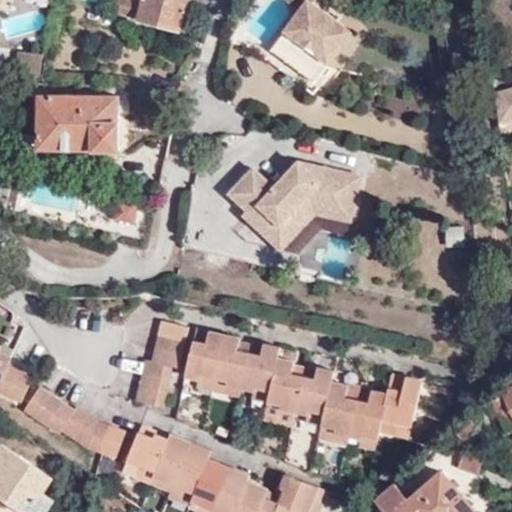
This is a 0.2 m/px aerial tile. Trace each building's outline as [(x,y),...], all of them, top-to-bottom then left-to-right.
[(113,0),(111,10),(180,29),(186,0),(113,0)] [(311,0),(304,0),(301,6),(276,38),(321,70),(349,29),(311,0)] [(321,70),(276,38),(270,46),(315,78),(321,70)] [(12,81),(0,78),(0,91),(9,93),(12,81)] [(511,89),(494,93),(499,124),(511,120),(511,89)] [(119,151),(119,97),(41,95),(39,149),(119,151)] [(287,217),(299,229),(316,211),(352,218),(361,174),(300,160),(284,177),(289,181),(280,190),(275,186),(253,168),(231,193),(248,209),(272,233),(287,217)] [(289,181),(284,177),(275,186),(280,190),(289,181)] [(121,198),(115,202),(112,219),(136,223),(140,202),(121,198)] [(281,248),(299,229),(287,217),(272,233),(248,209),(243,214),(281,248)] [(159,333),(186,340),(189,327),(162,320),(159,333)] [(207,343),(210,331),(197,329),(194,340),(207,343)] [(225,335),(210,331),(207,343),(194,340),(186,376),(199,379),(201,374),(215,377),(225,335)] [(155,349),(182,354),(186,340),(159,333),(155,349)] [(242,339),(225,335),(215,377),(229,381),(228,385),(242,388),(251,353),(239,350),(241,342),(242,339)] [(253,345),(241,342),(239,350),(251,353),(253,345)] [(280,358),(282,348),(264,343),(263,347),(261,356),(251,353),(242,388),(256,391),(258,391),(259,386),(272,389),(280,358)] [(261,356),(263,347),(253,345),(251,353),(261,356)] [(179,365),(182,354),(155,349),(152,360),(174,365),(179,365)] [(0,380),(2,382),(10,364),(13,357),(0,350),(0,380)] [(296,412),(304,376),(292,373),(294,366),(296,362),(280,358),(272,389),(269,400),(282,404),(281,408),(296,412)] [(171,379),(174,365),(152,360),(146,359),(143,372),(171,379)] [(2,382),(0,386),(0,389),(10,395),(21,369),(10,364),(2,382)] [(304,376),(306,369),(294,366),(292,373),(304,376)] [(335,381),(337,370),(320,367),(319,372),(317,379),(304,376),(296,412),(311,416),(312,410),(327,413),(335,381)] [(21,369),(10,395),(22,400),(34,374),(21,369)] [(317,379),(319,372),(306,369),(304,376),(317,379)] [(168,391),(171,379),(143,372),(140,386),(168,391)] [(406,376),(393,372),(389,389),(403,392),(406,376)] [(212,390),(215,377),(201,374),(199,379),(198,386),(212,390)] [(403,392),(389,389),(388,394),(381,425),(395,428),(396,424),(411,427),(423,380),(406,376),(403,392)] [(511,376),(499,389),(501,394),(493,398),(507,431),(511,428),(511,376)] [(229,381),(215,377),(212,390),(240,396),(242,388),(228,385),(229,381)] [(351,436),(359,400),(347,397),(349,385),(335,381),(327,413),(324,425),(337,427),(336,432),(351,436)] [(38,416),(54,393),(44,384),(26,407),(38,416)] [(165,406),(168,391),(140,386),(137,400),(165,406)] [(269,400),(272,389),(259,386),(258,391),(256,391),(254,399),(269,403),(269,400)] [(374,389),(363,387),(359,400),(371,403),(374,391),(374,389)] [(371,403),(359,400),(351,436),(362,439),(364,433),(378,436),(381,425),(388,394),(374,391),(371,403)] [(38,416),(49,424),(66,401),(54,393),(38,416)] [(61,433),(63,430),(76,409),(66,401),(49,424),(61,433)] [(63,430),(74,438),(89,414),(78,406),(76,409),(63,430)] [(324,425),(327,413),(312,410),(311,416),(308,422),(324,425)] [(74,438),(90,448),(101,423),(89,414),(74,438)] [(476,427),(469,418),(455,432),(462,440),(476,427)] [(90,448),(104,453),(114,427),(101,423),(90,448)] [(408,439),(411,427),(396,424),(395,428),(393,435),(408,439)] [(334,440),(336,432),(337,427),(324,425),(321,437),(334,440)] [(114,427),(104,453),(117,458),(128,432),(114,427)] [(143,429),(140,435),(156,441),(157,437),(159,434),(143,429)] [(364,433),(362,439),(360,446),(375,449),(378,436),(364,433)] [(141,473),(155,479),(171,442),(157,437),(156,441),(140,435),(129,461),(144,468),(141,473)] [(155,479),(153,485),(165,490),(167,484),(176,487),(193,444),(182,440),(180,446),(171,442),(155,479)] [(50,478),(0,444),(0,492),(30,511),(43,511),(53,499),(42,491),(50,478)] [(193,444),(176,487),(185,491),(182,498),(193,502),(208,462),(210,459),(202,455),(204,449),(193,444)] [(213,453),(204,449),(202,455),(210,459),(213,453)] [(484,460),(464,453),(459,468),(478,475),(484,460)] [(202,511),(203,509),(210,511),(213,511),(227,476),(220,473),(223,468),(208,462),(193,502),(191,506),(190,509),(198,511),(202,511)] [(220,473),(227,476),(229,471),(223,468),(220,473)] [(229,471),(227,476),(234,479),(237,474),(229,471)] [(139,479),(153,485),(155,479),(141,473),(139,479)] [(236,511),(248,485),(250,480),(237,474),(234,479),(227,476),(213,511),(236,511)] [(409,503),(395,486),(377,502),(385,511),(475,511),(442,474),(409,503)] [(318,507),(325,491),(288,477),(282,491),(281,493),(285,494),(279,506),(292,511),(309,511),(313,505),(318,507)] [(173,494),(171,498),(191,506),(193,502),(182,498),(185,491),(176,487),(167,484),(165,490),(173,494)] [(261,511),(266,501),(268,497),(260,493),(261,490),(248,485),(236,511),(261,511)] [(281,493),(282,491),(280,490),(275,499),(269,496),(268,497),(266,501),(279,506),(285,494),(281,493)] [(292,511),(279,506),(266,501),(261,511),(292,511)]
